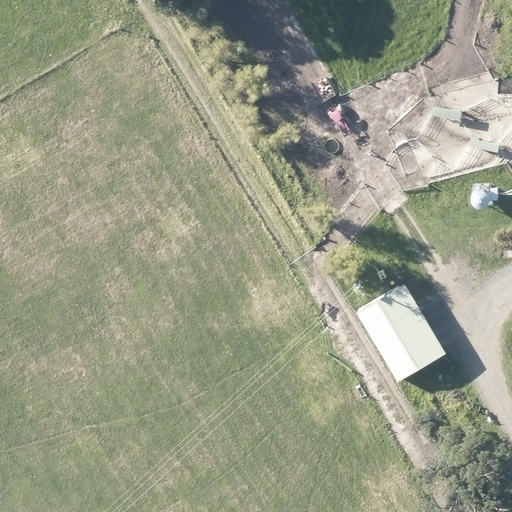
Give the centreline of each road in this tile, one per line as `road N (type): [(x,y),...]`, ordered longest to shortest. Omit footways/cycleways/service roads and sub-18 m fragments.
road 1 (track): [(503,330),(386,180),(403,128),(443,83),(465,0)]
road 2 (track): [(386,180),(263,0)]
